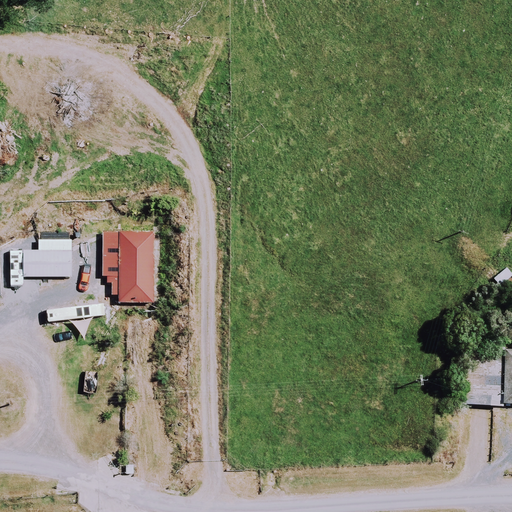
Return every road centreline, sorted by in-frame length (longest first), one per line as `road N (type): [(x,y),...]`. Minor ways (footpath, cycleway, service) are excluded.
road 1 (track): [(511,494),(244,508),(176,502),(0,453)]
road 2 (track): [(0,344),(38,361),(48,408),(25,441),(5,453)]
